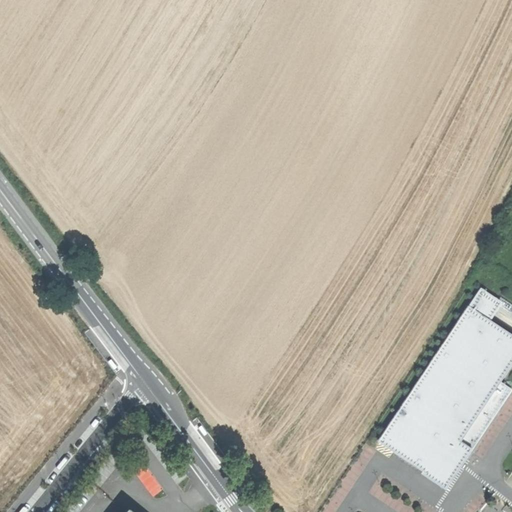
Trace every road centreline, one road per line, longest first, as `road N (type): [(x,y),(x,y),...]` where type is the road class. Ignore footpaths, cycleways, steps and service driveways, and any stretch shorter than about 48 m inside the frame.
road 1 (secondary): [(148,385),(0,187)]
road 2 (residential): [(41,511),(148,385)]
road 3 (secondary): [(243,511),(148,385)]
